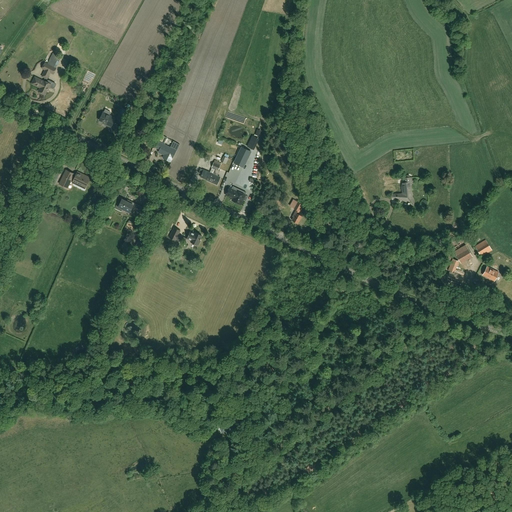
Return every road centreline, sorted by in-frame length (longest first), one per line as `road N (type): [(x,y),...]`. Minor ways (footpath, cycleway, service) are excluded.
road 1 (tertiary): [(511,335),(396,294),(0,99)]
road 2 (track): [(368,379),(192,511)]
road 3 (track): [(368,379),(291,339),(357,275)]
